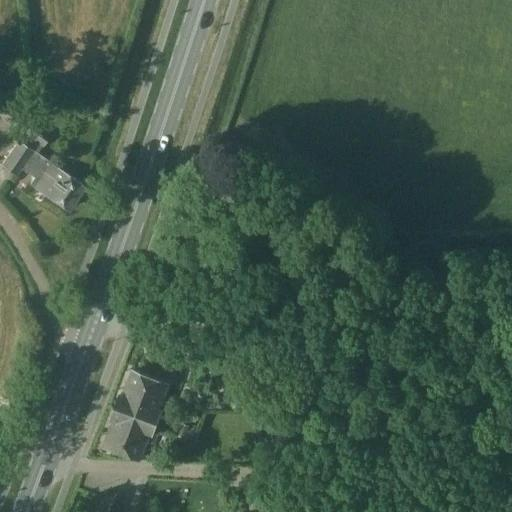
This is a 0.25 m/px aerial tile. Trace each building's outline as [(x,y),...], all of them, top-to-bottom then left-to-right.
[(2,96),(0,99),(0,115),(43,147),(51,135),(22,115),(25,111),(2,96)] [(81,185),(46,161),(16,140),(0,162),(0,163),(16,175),(21,167),(35,177),(30,184),(65,209),(81,185)] [(58,232),(68,247),(85,236),(74,221),(58,232)] [(218,303),(206,300),(198,322),(209,326),(218,303)] [(236,309),(224,305),(216,327),(227,331),(236,309)] [(116,406),(156,421),(161,409),(158,408),(168,384),(133,370),(123,395),(120,394),(116,406)] [(244,396),(230,401),(232,408),(246,403),(244,396)] [(152,434),(156,421),(116,406),(112,419),(114,420),(105,445),(140,458),(149,433),(152,434)] [(118,511),(123,500),(105,493),(97,511),(118,511)]
